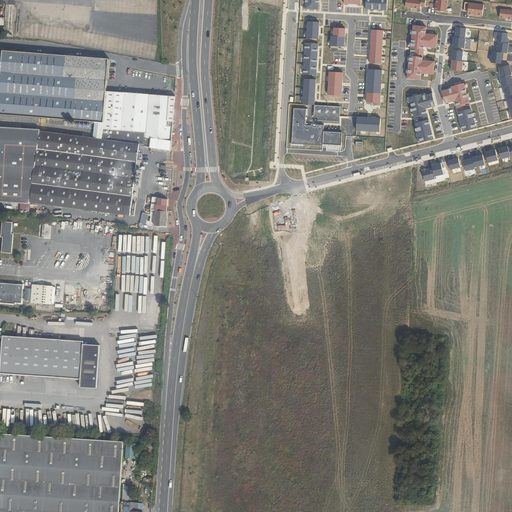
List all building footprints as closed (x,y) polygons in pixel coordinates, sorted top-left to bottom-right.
[(305,0),(305,9),(319,10),(319,0),(305,0)] [(387,0),(366,0),(366,9),(387,10),(387,0)] [(406,0),(406,7),(420,9),(421,6),(425,7),(425,0),(406,0)] [(448,0),(446,0),(436,0),(436,11),(447,12),(448,0)] [(468,14),(483,16),(484,4),(469,3),(465,3),(464,11),(468,12),(468,14)] [(511,10),(501,9),(500,18),(511,19),(511,10)] [(307,38),(319,39),(320,22),(308,21),(307,38)] [(438,35),(426,33),(427,26),(413,25),(410,48),(424,49),(424,47),(436,48),(438,35)] [(467,28),(456,27),(455,37),(465,38),(467,28)] [(345,47),(346,28),(334,28),(334,36),(332,36),(331,46),(345,47)] [(370,63),(382,64),(384,30),(372,30),(370,63)] [(498,32),(497,42),(498,42),(509,44),(509,40),(507,39),(508,33),(498,32)] [(453,47),(465,48),(466,39),(454,37),(453,47)] [(509,44),(498,42),(497,52),(502,53),(507,53),(509,44)] [(318,44),(305,43),(303,75),(317,75),(318,44)] [(435,61),(423,60),(424,50),(415,49),(415,51),(411,50),(410,56),(407,79),(421,80),(421,73),(433,75),(435,61)] [(463,52),(452,50),(451,60),(452,60),(462,61),(463,52)] [(0,114),(32,117),(104,123),(107,92),(107,81),(63,77),(65,56),(3,51),(1,82),(0,89),(0,114)] [(497,52),(492,52),(491,62),(501,64),(502,53),(497,52)] [(63,77),(107,81),(109,59),(65,56),(63,77)] [(451,70),(462,71),(463,62),(462,61),(452,60),(451,70)] [(511,74),(509,65),(499,68),(501,78),(511,75),(511,74)] [(383,70),(369,69),(367,103),(375,103),(375,105),(381,106),(383,70)] [(329,72),(328,95),(342,96),(344,73),(329,72)] [(504,87),(511,85),(511,79),(511,75),(501,78),(504,87)] [(317,80),(305,79),(303,104),(315,105),(317,80)] [(470,103),(464,83),(451,87),(452,88),(442,91),(446,104),(455,101),(458,112),(467,109),(465,104),(470,103)] [(171,142),(175,97),(132,94),(107,92),(104,123),(103,131),(145,134),(145,138),(171,142)] [(432,93),(423,96),(422,94),(409,98),(414,117),(428,114),(426,109),(436,106),(432,93)] [(340,106),(314,105),(314,116),(339,117),(340,106)] [(305,109),(294,108),(292,143),(322,145),(322,144),(340,145),(341,133),(323,132),(324,125),(311,124),(311,126),(304,126),(305,109)] [(463,132),(477,129),(471,109),(458,112),(463,132)] [(421,143),(434,139),(427,114),(418,116),(419,118),(415,119),(416,123),(415,123),(421,143)] [(380,133),(381,119),(357,118),(356,132),(380,133)] [(30,130),(0,128),(0,201),(30,204),(31,203),(68,208),(130,216),(139,146),(170,151),(171,142),(145,138),(145,134),(103,131),(102,140),(89,138),(40,132),(40,131),(30,130)] [(508,146),(498,148),(501,158),(511,155),(511,146),(509,148),(508,146)] [(495,149),(485,152),(488,163),(498,160),(495,149)] [(485,165),(483,155),(473,158),(475,168),(485,165)] [(458,158),(448,161),(450,170),(461,168),(458,158)] [(475,169),(472,158),(468,159),(463,161),(466,171),(475,169)] [(444,175),(441,163),(432,165),(435,177),(444,175)] [(425,182),(435,179),(432,168),(426,169),(426,168),(422,170),(425,182)] [(167,199),(154,197),(151,209),(150,214),(155,214),(154,226),(165,227),(166,205),(167,199)] [(12,224),(3,223),(2,234),(3,235),(2,253),(11,254),(12,235),(11,235),(12,224)] [(0,303),(15,305),(15,304),(21,304),(23,285),(17,285),(17,283),(9,283),(9,284),(1,283),(2,282),(0,281),(0,303)] [(53,287),(32,285),(31,303),(52,305),(53,287)] [(54,386),(70,387),(73,345),(57,344),(57,341),(8,338),(8,344),(0,343),(0,382),(5,382),(5,375),(55,378),(54,386)] [(0,511),(117,511),(121,444),(0,437),(0,511)] [(119,496),(119,505),(132,505),(131,511),(140,511),(141,505),(133,505),(134,496),(119,496)]
